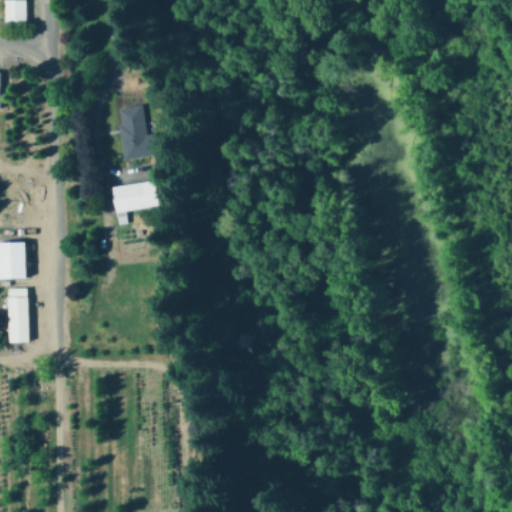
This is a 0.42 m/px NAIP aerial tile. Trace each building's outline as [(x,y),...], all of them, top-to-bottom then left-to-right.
[(28,0),(28,25),(7,26),(7,0),(28,0)] [(145,104),(150,134),(159,132),(163,153),(127,159),(121,125),(124,124),(121,108),(145,104)] [(128,214),(119,216),(114,186),(158,179),(162,204),(127,210),(128,214)] [(24,239),(0,239),(0,275),(25,275),(24,239)] [(29,288),(29,340),(11,340),(11,288),(29,288)]
